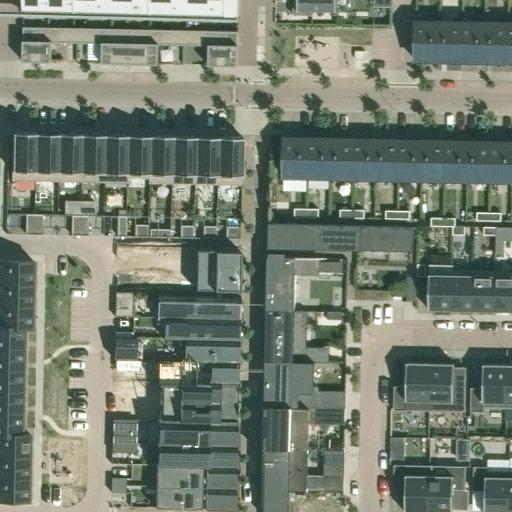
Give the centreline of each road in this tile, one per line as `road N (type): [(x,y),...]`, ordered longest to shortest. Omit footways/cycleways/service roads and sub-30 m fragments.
road 1 (unclassified): [(257,93),(247,511)]
road 2 (residential): [(97,511),(100,246),(0,244)]
road 3 (residential): [(511,339),(374,336),(369,511)]
road 4 (residential): [(0,91),(257,93)]
road 5 (residential): [(257,93),(399,97)]
